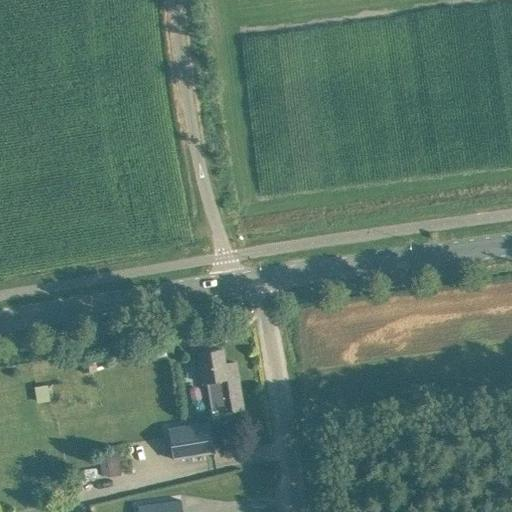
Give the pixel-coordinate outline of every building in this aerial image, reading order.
[(222,348),(198,352),(201,372),(203,382),(203,383),(206,383),(211,411),(212,414),(208,414),(209,422),(212,436),(233,432),(241,420),(239,409),(244,409),(236,360),(224,362),(222,348)] [(79,361),(82,373),(97,370),(95,358),(79,361)] [(209,422),(168,429),(173,459),(214,452),(212,436),(209,422)] [(122,475),(118,450),(98,453),(101,475),(108,474),(109,477),(122,475)] [(156,503),(138,506),(138,511),(183,511),(182,499),(156,503)]
